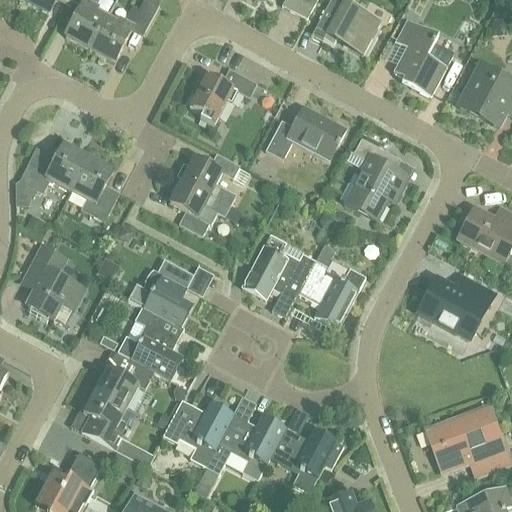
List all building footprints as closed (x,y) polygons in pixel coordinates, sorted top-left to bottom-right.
[(28,0),(26,5),(48,17),(57,0),(63,0),(71,4),(72,3),(73,0),(28,0)] [(73,0),(72,3),(82,9),(66,40),(91,53),(109,18),(94,10),(99,0),(73,0)] [(287,0),(282,9),(308,23),(319,2),(315,0),(287,0)] [(364,58),(382,24),(336,0),(333,0),(313,39),(334,50),(337,44),(364,58)] [(125,26),(109,18),(91,53),(115,66),(132,35),(143,41),(161,9),(146,1),(139,14),(133,11),(125,26)] [(431,101),(447,72),(427,61),(438,39),(407,23),(395,45),(407,51),(394,76),(413,86),(411,91),(431,101)] [(511,87),(480,71),(460,108),(499,129),(511,105),(511,87)] [(250,103),(257,88),(229,73),(222,86),(207,78),(190,111),(203,118),(200,122),(214,129),(227,105),(231,107),(237,96),(250,103)] [(330,162),(344,134),(305,113),(299,126),(297,125),(294,131),(282,125),(266,154),(284,164),(294,144),(330,162)] [(378,223),(402,178),(395,175),(401,164),(361,143),(353,158),(367,166),(346,206),(378,223)] [(72,195),(89,162),(65,149),(52,172),(33,161),(20,185),(44,197),(51,184),(72,195)] [(182,184),(231,210),(237,199),(217,188),(223,177),(234,183),(241,170),(217,157),(211,170),(195,161),(190,171),(187,169),(184,169),(178,180),(180,182),(183,183),(182,184)] [(89,162),(72,195),(87,203),(82,213),(105,226),(117,203),(103,195),(114,175),(89,162)] [(231,210),(182,184),(170,207),(186,216),(179,228),(203,240),(209,228),(211,229),(217,217),(225,222),(231,210)] [(511,217),(508,216),(502,227),(474,213),(458,244),(502,268),(511,249),(511,217)] [(312,272),(312,271),(282,256),(287,247),(271,238),(242,292),(266,304),(272,292),(295,304),(298,298),(298,297),(312,272)] [(74,314),(84,295),(57,280),(66,263),(42,250),(25,283),(38,289),(27,309),(53,323),(62,307),(74,314)] [(181,331),(193,308),(182,302),(194,279),(164,264),(158,277),(162,279),(153,297),(137,288),(128,304),(151,317),(151,316),(181,332),(181,331)] [(315,265),(312,271),(312,272),(298,297),(298,298),(321,309),(315,321),(339,333),(366,282),(350,273),(346,281),(315,265)] [(488,312),(495,299),(461,281),(454,293),(436,283),(418,317),(469,344),(486,311),(488,312)] [(151,316),(151,317),(135,346),(126,342),(118,358),(130,364),(153,376),(154,376),(170,385),(183,361),(172,355),(184,333),(181,331),(181,332),(151,316)] [(153,376),(130,364),(122,380),(108,372),(95,395),(127,412),(139,390),(145,393),(153,376)] [(127,412),(95,395),(83,418),(97,425),(88,441),(112,453),(121,436),(116,434),(127,412)] [(181,405),(172,422),(167,432),(164,436),(195,453),(189,464),(205,473),(217,450),(217,449),(232,419),(210,407),(204,418),(182,406),(181,405)] [(477,480),(504,470),(494,445),(499,443),(487,411),(427,433),(443,476),(472,466),(477,480)] [(217,450),(205,473),(207,473),(204,479),(211,483),(215,476),(219,479),(225,468),(258,485),(270,463),(269,462),(285,433),(262,421),(256,432),(232,419),(217,449),(217,450)] [(307,445),(285,433),(269,462),(270,463),(299,478),(293,490),(306,496),(300,509),(306,511),(312,499),(309,498),(317,482),(317,483),(324,469),(331,473),(344,450),(337,446),(337,445),(313,433),(307,445)] [(88,493),(100,470),(78,458),(63,485),(50,478),(33,508),(40,511),(83,511),(92,495),(88,493)] [(153,480),(143,475),(136,488),(146,494),(153,480)] [(509,511),(511,511),(511,508),(505,490),(456,508),(457,511),(509,511)] [(162,511),(134,497),(126,511),(162,511)] [(371,511),(369,505),(350,511),(343,511),(339,500),(311,511),(371,511)]
